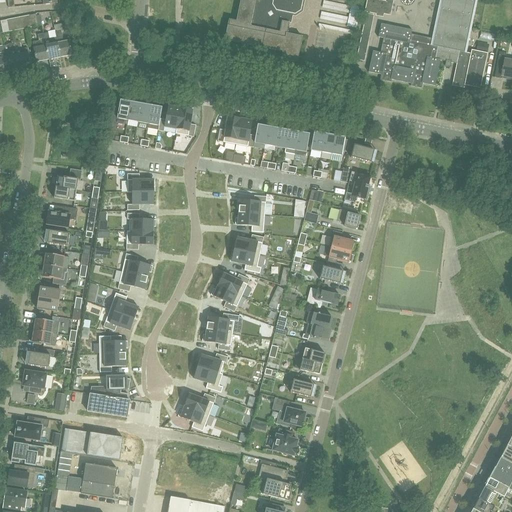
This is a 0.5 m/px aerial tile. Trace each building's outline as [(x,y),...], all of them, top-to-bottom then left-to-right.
[(277,52),(283,53),(281,60),(297,63),(299,56),(303,38),(287,35),(288,31),(289,23),(287,23),(289,13),(295,14),(301,10),(302,0),(241,0),(237,21),(229,20),(225,40),(277,51),(277,52)] [(379,13),(383,14),(391,16),(394,1),(396,1),(396,0),(367,0),(365,13),(378,15),(379,13)] [(412,30),(382,24),(379,37),(384,38),(381,52),(373,51),(368,74),(381,76),(380,80),(391,82),(391,80),(411,84),(410,86),(421,89),(422,84),(435,86),(440,61),(446,62),(445,66),(445,65),(450,66),(449,67),(450,67),(451,63),(456,64),(452,86),(464,88),(465,86),(480,89),(487,54),(471,50),(470,54),(465,53),(475,0),(441,0),(434,33),(443,38),(441,42),(439,41),(411,35),(412,30)] [(32,27),(38,26),(35,14),(29,15),(32,27)] [(374,15),(366,14),(356,60),(364,62),(374,15)] [(26,28),(24,16),(18,18),(20,29),(26,28)] [(15,31),(20,29),(18,18),(12,19),(15,31)] [(9,32),(15,31),(12,19),(6,20),(9,32)] [(54,25),(56,38),(60,57),(73,55),(70,41),(64,42),(61,31),(68,30),(66,23),(54,25)] [(49,33),(43,34),(48,60),(60,57),(56,38),(50,39),(49,33)] [(48,60),(43,34),(38,35),(39,42),(33,43),(37,62),(48,60)] [(7,46),(2,47),(4,53),(8,72),(20,70),(14,44),(14,42),(14,41),(11,42),(12,44),(7,45),(7,46)] [(478,42),(476,51),(487,53),(489,45),(478,42)] [(20,43),(14,44),(20,70),(31,68),(27,48),(21,49),(20,43)] [(501,79),(502,76),(511,78),(511,80),(511,81),(511,80),(511,61),(505,60),(506,53),(499,52),(494,78),(501,79)] [(127,125),(131,103),(120,101),(119,106),(118,112),(116,123),(117,123),(127,125)] [(138,122),(141,104),(131,103),(127,125),(128,121),(138,122)] [(113,104),(108,130),(115,131),(117,123),(116,123),(118,112),(119,106),(113,104)] [(148,124),(151,106),(141,104),(138,122),(148,124)] [(160,119),(158,131),(164,132),(175,134),(176,129),(177,129),(180,108),(175,107),(175,105),(168,104),(165,120),(160,119)] [(162,108),(153,107),(151,106),(148,124),(147,128),(158,130),(160,119),(162,108)] [(176,129),(175,134),(194,137),(196,125),(190,125),(193,110),(180,108),(177,129),(176,129)] [(220,130),(218,142),(235,145),(240,119),(228,117),(225,131),(220,130)] [(240,119),(235,145),(253,148),(255,136),(250,135),(253,119),(246,117),(245,120),(240,119)] [(254,143),(253,147),(264,149),(265,145),(268,127),(262,126),(260,126),(257,125),(254,143)] [(265,145),(264,149),(274,151),(275,147),(278,129),(268,127),(265,145)] [(278,129),(275,147),(285,149),(289,131),(278,129)] [(285,149),(285,153),(295,155),(299,133),(289,131),(285,149)] [(311,150),(321,152),(325,134),(314,132),(311,150)] [(305,157),(309,135),(299,133),(295,155),(305,157)] [(321,152),(332,154),(335,136),(325,134),(321,152)] [(346,138),(335,136),(332,154),(342,156),(343,151),(345,139),(346,138)] [(351,158),(371,163),(374,151),(361,147),(361,145),(356,144),(356,146),(354,145),(351,158)] [(468,169),(470,162),(459,160),(458,166),(468,169)] [(349,169),(343,168),(341,182),(347,183),(349,169)] [(69,178),(57,176),(56,187),(76,191),(78,180),(81,181),(82,171),(70,169),(69,178)] [(352,194),(358,196),(357,198),(367,200),(369,191),(367,191),(371,177),(351,172),(350,179),(356,180),(352,194)] [(132,193),(154,193),(154,180),(139,180),(139,174),(127,174),(127,193),(132,193)] [(76,191),(56,187),(54,198),(75,202),(76,191)] [(132,193),(132,205),(127,205),(127,211),(139,211),(139,205),(154,205),(154,193),(132,193)] [(238,213),(265,215),(266,197),(254,196),(254,201),(239,200),(238,213)] [(63,213),(53,212),(48,211),(48,213),(46,212),(46,217),(45,220),(47,221),(46,225),(68,229),(69,220),(76,220),(77,209),(64,207),(63,213)] [(360,217),(347,213),(348,212),(339,210),(337,221),(345,223),(344,226),(357,230),(360,217)] [(318,215),(306,212),(304,221),(316,224),(318,215)] [(263,233),(265,215),(238,213),(238,218),(236,218),(235,225),(252,227),(251,232),(263,233)] [(129,232),(153,233),(153,227),(156,227),(156,220),(139,220),(139,214),(127,214),(127,220),(129,220),(129,231),(129,232)] [(105,220),(100,220),(99,230),(107,230),(108,221),(105,220)] [(55,232),(49,231),(47,244),(68,247),(70,234),(62,233),(63,230),(55,229),(55,232)] [(331,238),(329,246),(351,252),(354,241),(342,238),(343,233),(333,230),(331,238)] [(129,232),(129,231),(127,231),(126,250),(138,250),(138,245),(153,245),(153,233),(129,232)] [(234,250),(260,255),(263,238),(252,235),(251,241),(236,238),(234,250)] [(350,255),(351,252),(329,246),(326,246),(324,256),(328,257),(328,258),(335,260),(348,263),(349,261),(351,262),(352,256),(350,255)] [(257,267),(260,255),(234,250),(231,262),(245,265),(244,271),(260,274),(261,268),(257,267)] [(69,258),(45,254),(43,265),(63,268),(68,269),(69,258)] [(122,272),(148,278),(149,272),(151,273),(153,266),(137,262),(138,257),(126,254),(122,272)] [(328,258),(327,265),(334,266),(335,260),(328,258)] [(316,262),(314,270),(321,272),(319,279),(318,285),(333,289),(334,283),(343,285),(347,270),(334,266),(327,265),(316,262)] [(63,268),(43,265),(42,277),(64,281),(65,275),(67,276),(67,272),(68,269),(63,268)] [(148,278),(122,272),(118,290),(129,292),(131,287),(145,290),(148,278)] [(224,274),(218,285),(242,296),(250,280),(239,275),(237,280),(224,274)] [(282,276),(280,284),(286,286),(288,277),(282,276)] [(89,291),(96,293),(98,286),(91,284),(89,291)] [(242,296),(218,285),(216,290),(214,289),(211,295),(226,302),(223,307),(234,312),(242,296)] [(38,298),(59,301),(61,290),(40,287),(38,298)] [(276,289),(269,306),(275,309),(283,293),(276,289)] [(335,307),(336,306),(337,306),(340,296),(317,290),(315,300),(331,304),(330,306),(335,307)] [(109,310),(134,319),(138,308),(125,303),(127,298),(116,293),(109,310)] [(59,301),(38,298),(37,309),(57,312),(59,301)] [(130,331),(134,319),(109,310),(103,327),(115,331),(117,326),(130,331)] [(309,312),(306,323),(331,330),(331,329),(330,329),(333,318),(309,312)] [(206,330),(232,334),(234,321),(238,322),(239,316),(223,314),(222,319),(208,317),(206,330)] [(34,324),(33,331),(52,334),(57,334),(59,323),(35,319),(34,324)] [(303,335),(301,339),(308,341),(309,336),(328,341),(329,341),(327,340),(329,336),(330,336),(331,330),(306,323),(306,324),(308,324),(305,335),(303,335)] [(288,331),(276,328),(274,334),(286,337),(288,331)] [(230,351),(232,334),(206,330),(205,335),(203,335),(202,342),(219,344),(218,350),(230,351)] [(32,337),(31,342),(32,343),(51,345),(55,346),(57,334),(52,334),(33,331),(32,337)] [(99,337),(99,355),(126,354),(125,349),(128,349),(128,341),(111,342),(111,336),(99,337)] [(272,346),(270,352),(278,354),(280,354),(282,348),(272,346)] [(40,354),(30,353),(28,365),(49,368),(50,357),(53,357),(54,351),(41,349),(40,354)] [(305,349),(302,359),(322,365),(325,354),(305,349)] [(276,361),(278,354),(270,352),(268,359),(276,361)] [(126,354),(99,355),(100,373),(112,373),(112,367),(126,367),(126,354)] [(220,374),(224,362),(226,363),(228,358),(216,354),(215,359),(201,355),(197,367),(220,374)] [(320,375),(322,365),(302,359),(302,360),(297,358),(295,368),(300,369),(299,370),(320,375)] [(223,374),(220,374),(197,367),(194,379),(207,383),(206,389),(221,393),(223,387),(219,386),(223,374)] [(25,371),(23,384),(23,386),(30,387),(29,393),(41,395),(42,388),(44,389),(46,375),(25,371)] [(127,376),(125,376),(106,377),(106,387),(104,387),(103,396),(120,399),(121,393),(121,390),(129,389),(130,379),(127,379),(127,376)] [(310,398),(314,385),(293,380),(290,392),(310,398)] [(28,394),(27,404),(34,405),(36,396),(28,394)] [(127,418),(130,400),(120,399),(103,396),(90,394),(87,411),(127,418)] [(189,394),(184,406),(209,415),(215,417),(219,407),(213,404),(216,398),(204,394),(202,399),(189,394)] [(247,406),(253,408),(256,398),(249,396),(247,406)] [(304,417),(305,413),(288,409),(289,402),(277,399),(276,405),(283,406),(281,412),(286,413),(283,422),(291,424),(290,428),(298,430),(299,426),(306,428),(308,418),(304,417)] [(209,415),(184,406),(182,411),(180,410),(178,417),(193,423),(191,428),(203,432),(209,415)] [(34,418),(33,425),(17,422),(17,424),(15,424),(13,435),(15,435),(15,437),(40,441),(42,427),(48,428),(49,420),(34,418)] [(123,438),(65,429),(61,452),(119,461),(123,438)] [(296,455),(297,455),(298,454),(299,453),(300,452),(300,451),(299,450),(299,449),(298,448),(298,447),(296,447),(298,441),(290,439),(292,433),(280,430),(278,435),(277,435),(272,450),(273,451),(294,456),(294,455),(295,455),(296,455)] [(241,434),(239,442),(245,444),(247,436),(241,434)] [(24,464),(36,466),(37,456),(43,457),(45,448),(20,444),(14,443),(13,448),(11,462),(19,463),(20,460),(25,461),(24,464)] [(503,452),(500,458),(511,464),(511,448),(507,446),(505,445),(505,446),(502,452),(503,452)] [(495,468),(511,477),(511,464),(500,458),(500,459),(498,458),(494,466),(495,467),(495,468)] [(83,479),(81,493),(112,498),(114,486),(117,469),(85,464),(83,479)] [(291,485),(281,483),(282,477),(286,478),(288,471),(261,464),(257,480),(266,482),(263,495),(289,501),(291,493),(289,492),(291,485)] [(36,468),(20,466),(19,471),(17,472),(9,471),(7,484),(32,488),(36,468)] [(511,482),(511,477),(495,468),(489,478),(509,489),(511,482)] [(68,479),(56,478),(55,490),(67,491),(68,479)] [(509,489),(489,478),(488,478),(484,485),(486,486),(485,488),(504,498),(509,489)] [(498,509),(504,498),(485,488),(484,488),(478,499),(494,507),(498,509)] [(7,490),(5,497),(3,510),(19,511),(21,506),(24,507),(26,493),(7,490)] [(167,511),(223,511),(225,507),(170,497),(167,511)] [(478,499),(473,509),(477,511),(491,511),(494,507),(478,499)] [(280,511),(275,511),(276,505),(264,502),(261,511),(280,511)]
